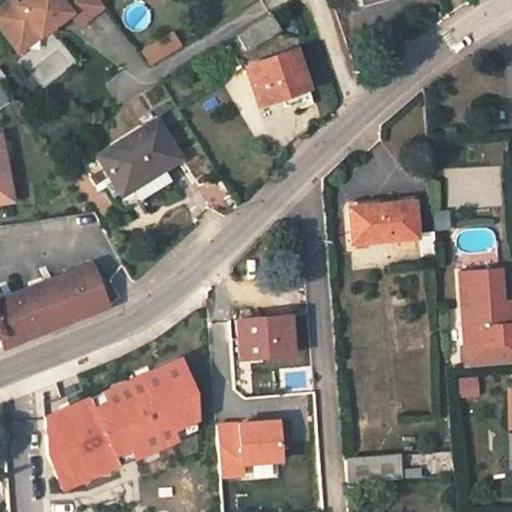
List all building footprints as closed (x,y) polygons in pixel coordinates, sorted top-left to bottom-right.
[(102,5),(98,0),(21,0),(16,4),(13,0),(9,0),(0,7),(0,27),(12,44),(33,28),(39,36),(68,12),(78,24),(102,5)] [(142,34),(152,12),(130,3),(120,24),(142,34)] [(270,12),(236,33),(246,48),(279,28),(270,12)] [(12,44),(18,51),(39,36),(33,28),(12,44)] [(173,31),(141,50),(150,66),(183,47),(173,31)] [(54,33),(21,59),(43,87),(77,61),(54,33)] [(219,48),(209,54),(220,76),(231,71),(219,48)] [(257,104),(281,96),(307,87),(295,48),(244,65),(257,104)] [(307,87),(281,96),(284,106),(310,97),(307,87)] [(0,88),(0,106),(9,100),(0,88)] [(252,136),(268,131),(259,107),(244,112),(252,136)] [(97,153),(105,166),(110,174),(113,178),(120,174),(128,186),(159,167),(177,156),(154,119),(97,153)] [(0,145),(0,200),(8,199),(0,145)] [(503,204),(501,165),(446,168),(448,207),(503,204)] [(95,183),(110,174),(105,166),(89,175),(95,183)] [(167,180),(159,167),(128,186),(136,199),(167,180)] [(111,196),(128,186),(120,174),(113,178),(104,183),(111,196)] [(347,207),(350,243),(414,237),(411,201),(347,207)] [(432,231),(420,232),(422,258),(434,256),(432,231)] [(0,346),(3,346),(105,305),(88,263),(0,298),(0,346)] [(500,267),(458,270),(463,344),(473,343),(511,340),(511,323),(504,324),(503,300),(500,267)] [(511,323),(511,299),(503,300),(504,324),(511,323)] [(237,359),(290,355),(288,316),(271,318),(270,313),(259,313),(259,319),(235,320),(237,359)] [(297,315),(288,316),(290,355),(291,358),(300,357),(297,315)] [(511,340),(473,343),(475,363),(511,360),(511,340)] [(473,343),(463,344),(465,364),(475,363),(473,343)] [(194,418),(192,393),(177,359),(100,392),(105,402),(91,408),(87,398),(43,417),(46,454),(56,478),(71,471),(75,481),(116,465),(112,455),(128,448),(133,458),(174,440),(169,429),(194,418)] [(460,377),(462,397),(481,394),(478,375),(460,377)] [(511,385),(502,386),(503,423),(511,422),(511,385)] [(105,402),(100,392),(87,398),(91,408),(105,402)] [(169,429),(174,440),(195,430),(194,418),(169,429)] [(241,475),(240,464),(278,461),(275,421),(214,426),(218,477),(241,475)] [(112,455),(116,465),(133,458),(128,448),(112,455)] [(343,458),(345,483),(400,478),(398,454),(343,458)] [(71,471),(56,478),(60,488),(75,481),(71,471)]
